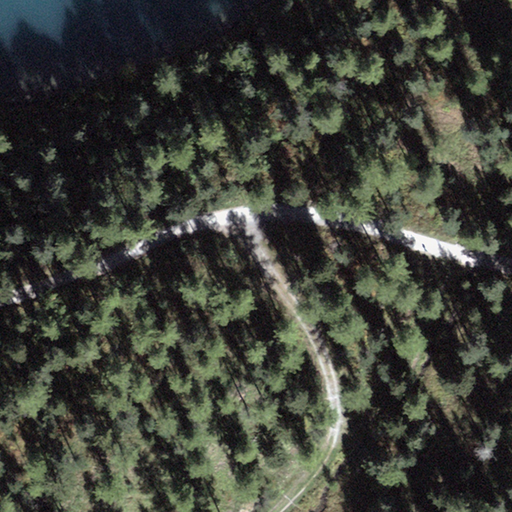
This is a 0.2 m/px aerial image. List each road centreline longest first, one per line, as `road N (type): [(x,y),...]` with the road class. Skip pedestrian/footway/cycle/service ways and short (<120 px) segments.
road 1 (track): [(0,299),(193,224),(259,212),(325,216),(511,263)]
road 2 (track): [(229,215),(317,344),(338,419),(334,446),(277,511)]
